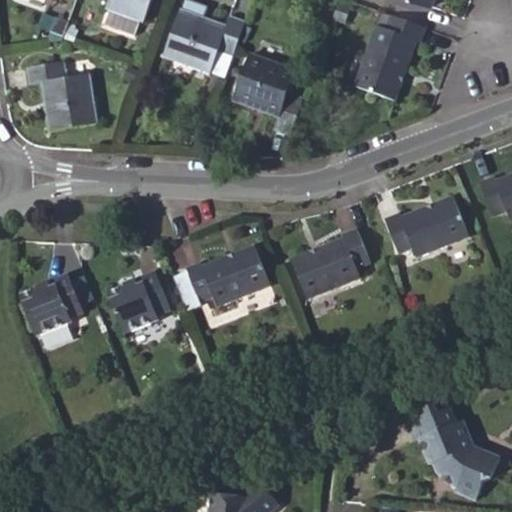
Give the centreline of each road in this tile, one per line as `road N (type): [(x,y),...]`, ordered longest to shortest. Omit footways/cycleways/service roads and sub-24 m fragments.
road 1 (residential): [(497,122),(281,196),(62,179),(14,185)]
road 2 (residential): [(497,122),(486,42),(492,0)]
